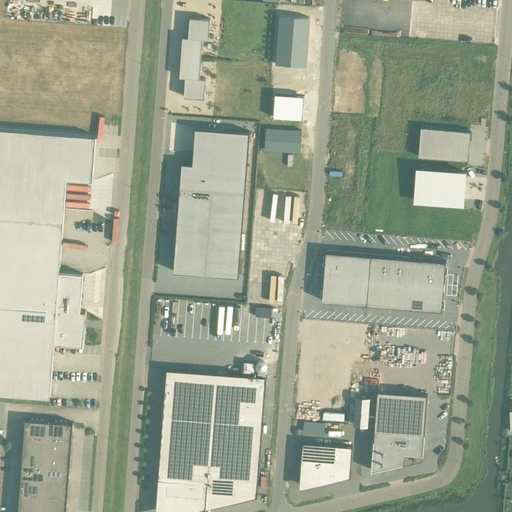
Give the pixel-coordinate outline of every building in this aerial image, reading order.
[(280,15),(276,63),(306,66),(310,17),(280,15)] [(181,56),(180,76),(186,76),(184,96),(204,97),(206,77),(200,76),(201,58),(203,37),(209,38),(210,18),(190,16),(189,36),(183,36),(181,56)] [(272,88),(270,118),(295,120),(296,90),(272,88)] [(421,126),(418,156),(468,160),(470,130),(421,126)] [(267,127),(265,149),(300,151),(302,130),(267,127)] [(0,128),(0,215),(63,220),(67,177),(93,179),(97,136),(0,128)] [(182,162),(174,271),(239,276),(250,131),(228,129),(225,165),(193,163),(182,162)] [(415,167),(413,201),(463,205),(465,171),(415,167)] [(0,392),(50,396),(56,344),(86,345),(86,305),(57,308),(63,220),(0,215),(0,392)] [(326,250),(322,300),(442,310),(446,260),(326,250)] [(242,362),(241,373),(253,374),(254,363),(242,362)] [(266,375),(167,367),(156,503),(206,507),(207,491),(257,495),(266,375)] [(378,389),(371,469),(402,462),(403,452),(423,453),(427,393),(378,389)] [(369,397),(366,397),(356,396),(354,424),(364,425),(367,425),(369,397)] [(48,435),(49,420),(25,418),(24,433),(48,435)] [(73,421),(49,420),(48,435),(71,436),(73,421)] [(305,421),(304,432),(324,433),(325,423),(325,422),(305,421)] [(48,435),(24,433),(23,448),(47,450),(48,435)] [(70,451),(71,436),(48,435),(47,450),(70,451)] [(303,441),(300,471),(303,471),(302,484),(330,477),(331,473),(350,475),(353,445),(303,441)] [(22,463),(46,465),(47,450),(23,448),(22,463)] [(46,465),(69,466),(70,451),(47,450),(46,465)] [(22,463),(21,478),(44,480),(46,465),(22,463)] [(68,481),(69,466),(46,465),(44,480),(68,481)] [(20,493),(43,494),(44,480),(21,478),(20,493)] [(44,480),(43,494),(67,496),(68,481),(44,480)] [(42,509),(43,494),(20,493),(19,508),(42,509)] [(67,496),(43,494),(42,509),(66,511),(67,496)]
